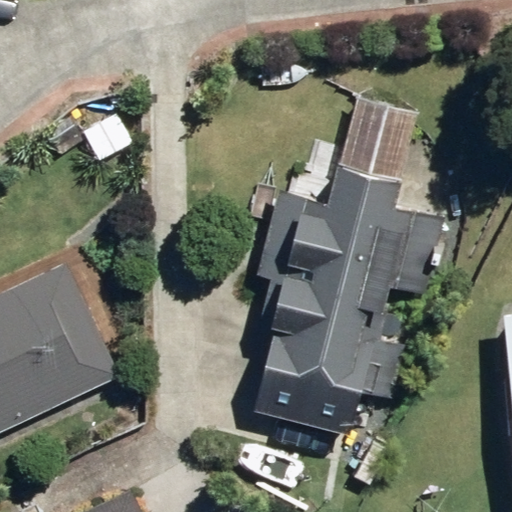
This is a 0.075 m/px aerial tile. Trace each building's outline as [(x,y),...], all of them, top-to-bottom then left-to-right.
[(249,400),(348,424),(358,381),(390,389),(403,336),(379,330),(393,275),(422,282),(442,208),(385,195),(392,163),(330,148),(320,190),(275,178),(254,262),(268,266),(258,310),(270,312),(249,400)] [(0,280),(0,420),(117,365),(63,250),(0,280)] [(511,297),(498,299),(511,432),(511,297)] [(352,467),(367,476),(386,444),(371,435),(352,467)] [(53,511),(141,511),(126,478),(53,511)] [(335,511),(354,511),(362,500),(348,492),(335,511)]
